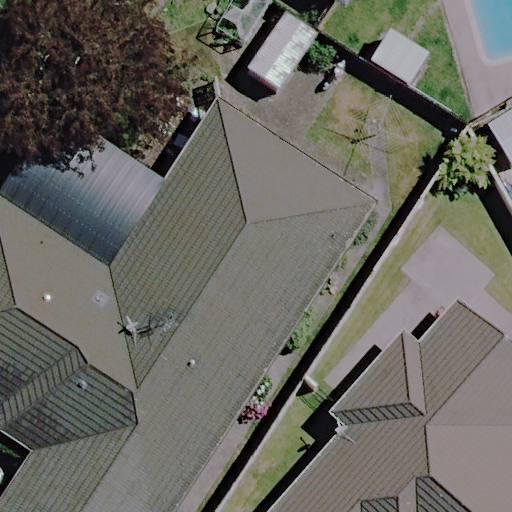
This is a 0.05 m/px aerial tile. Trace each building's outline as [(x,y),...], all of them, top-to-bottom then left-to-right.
[(129,24),(134,32),(147,45),(154,49),(163,52),(172,53),(181,53),(189,51),(198,48),(206,44),(212,38),(218,31),(222,23),(225,14),(227,6),(226,0),(124,0),(124,7),(126,16),(129,24)] [(284,0),(327,28),(345,0),(284,0)] [(282,91),(320,36),(286,13),(248,68),(282,91)] [(0,194),(0,410),(11,417),(0,435),(0,441),(32,461),(0,510),(0,511),(185,511),(386,202),(219,95),(110,265),(0,194)] [(511,106),(463,132),(511,222),(511,106)] [(511,420),(511,375),(431,309),(263,511),(511,511),(511,451),(497,439),(511,420)]
